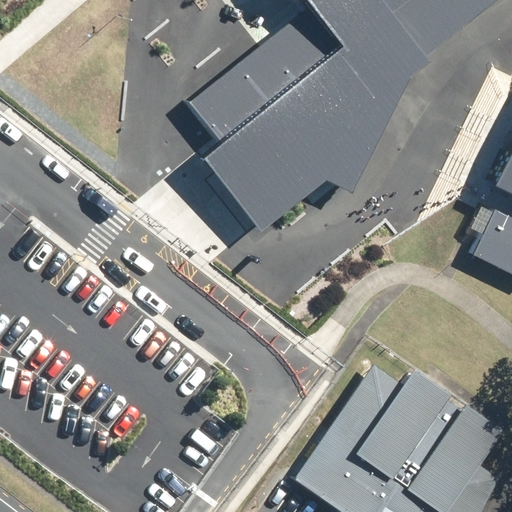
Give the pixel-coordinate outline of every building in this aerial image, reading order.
[(205,142),(184,158),(244,235),(314,180),(342,196),(416,65),(500,0),(281,0),(295,16),(178,108),(205,142)] [(17,166),(89,220),(111,191),(116,195),(127,179),(0,82),(0,138),(24,157),(17,166)] [(511,94),(471,175),(511,196),(511,94)] [(426,231),(439,171),(420,165),(405,230),(395,228),(393,240),(428,248),(432,232),(426,231)] [(233,231),(172,186),(161,201),(222,246),(233,231)] [(474,200),(454,193),(441,232),(461,239),(474,200)] [(178,251),(113,202),(99,221),(165,270),(178,251)] [(511,217),(488,205),(465,248),(511,272),(511,217)] [(476,511),(510,457),(361,367),(281,497),(306,511),(476,511)]
